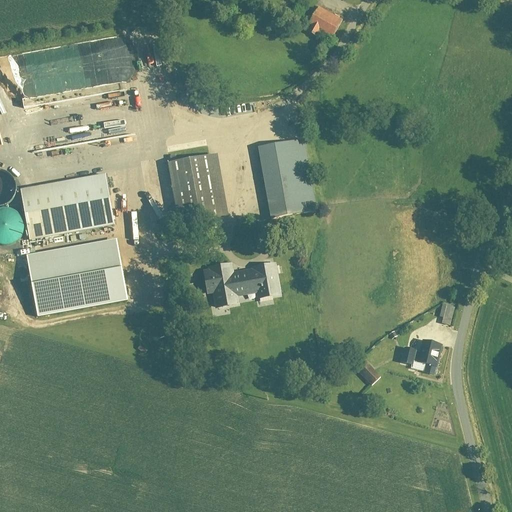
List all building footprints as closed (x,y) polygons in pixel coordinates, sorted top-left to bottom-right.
[(320,9),(305,35),(316,42),(320,35),(332,42),(343,23),(320,9)] [(260,152),(271,222),(315,215),(304,145),(260,152)] [(170,167),(183,233),(231,224),(218,157),(170,167)] [(0,211),(4,211),(9,208),(13,204),(15,199),(16,194),(14,188),(11,183),(6,179),(1,177),(0,177),(0,211)] [(23,195),(32,243),(115,228),(106,180),(23,195)] [(0,216),(0,247),(3,249),(8,250),(14,249),(19,246),(23,242),(25,237),(26,232),(24,226),(21,220),(17,217),(11,215),(5,215),(0,216)] [(117,245),(25,262),(36,322),(128,306),(117,245)] [(254,269),(255,275),(232,279),(230,268),(218,269),(218,272),(204,274),(207,295),(218,293),(220,309),(238,306),(236,297),(242,296),(242,292),(261,289),(262,300),(279,298),(274,266),(254,269)] [(446,307),(442,321),(457,325),(461,312),(446,307)] [(429,368),(427,375),(434,377),(442,347),(423,342),(417,365),(429,368)] [(404,349),(400,365),(412,367),(415,351),(404,349)] [(368,364),(358,374),(373,388),(382,379),(368,364)]
